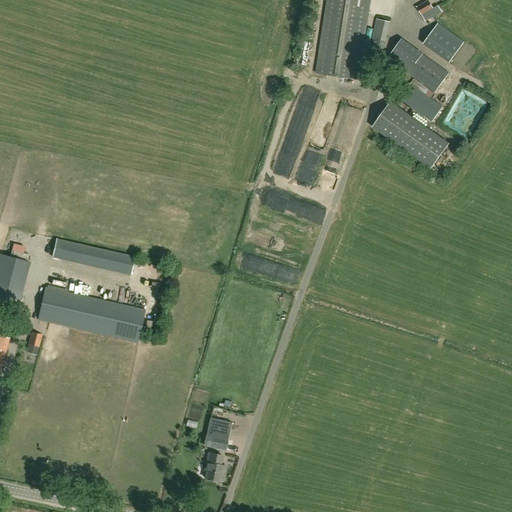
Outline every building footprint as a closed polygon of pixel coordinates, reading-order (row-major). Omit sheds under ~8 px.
[(326,0),(325,11),(317,64),(359,71),(369,0),(326,0)] [(421,15),(433,9),(428,0),(416,7),(421,15)] [(384,51),(391,22),(376,19),(370,48),(384,51)] [(449,62),(464,43),(438,24),(423,43),(449,62)] [(435,92),(448,73),(401,39),(390,54),(389,58),(435,92)] [(442,107),(432,100),(435,95),(413,79),(399,98),(432,122),(442,107)] [(449,144),(391,103),(374,128),(431,169),(449,144)] [(303,141),(308,122),(298,120),(293,139),(303,141)] [(320,127),(318,136),(328,138),(329,129),(320,127)] [(291,147),(287,159),(296,162),(300,150),(291,147)] [(321,184),(322,194),(331,193),(330,182),(321,184)] [(283,228),(284,218),(265,216),(264,226),(283,228)] [(130,274),(134,257),(56,239),(52,256),(130,274)] [(0,254),(0,301),(18,306),(29,262),(0,254)] [(137,342),(144,310),(45,287),(38,320),(137,342)] [(36,356),(38,347),(42,335),(32,332),(26,353),(36,356)] [(0,353),(5,354),(9,339),(0,336),(0,353)] [(210,418),(206,435),(205,435),(203,445),(209,446),(209,447),(225,451),(232,423),(210,418)] [(205,478),(218,481),(218,480),(222,481),(224,472),(220,471),(222,465),(220,465),(222,456),(215,454),(209,452),(205,470),(207,471),(205,478)]
